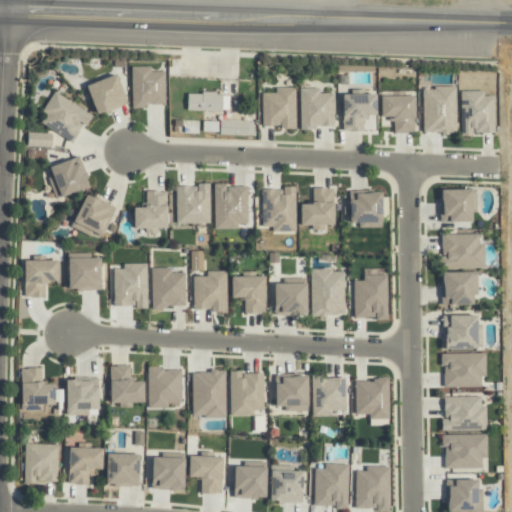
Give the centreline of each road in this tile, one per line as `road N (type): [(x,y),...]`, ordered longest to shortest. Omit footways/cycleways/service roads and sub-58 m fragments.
road 1 (primary): [(0,17),(511,22)]
road 2 (residential): [(123,148),(482,166)]
road 3 (residential): [(405,162),(409,511)]
road 4 (residential): [(65,333),(407,349)]
road 5 (tertiary): [(0,208),(0,31)]
